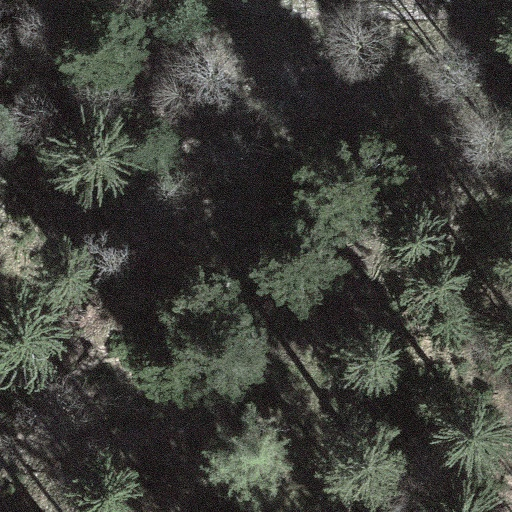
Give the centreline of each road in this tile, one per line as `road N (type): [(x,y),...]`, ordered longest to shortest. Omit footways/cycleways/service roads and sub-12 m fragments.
road 1 (track): [(235,0),(301,12),(428,156),(511,335)]
road 2 (track): [(301,12),(510,0)]
